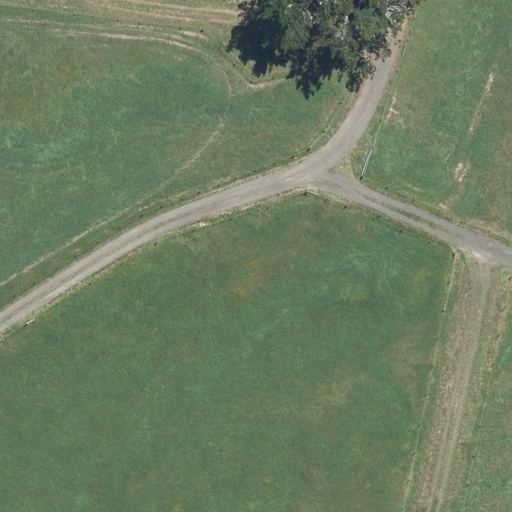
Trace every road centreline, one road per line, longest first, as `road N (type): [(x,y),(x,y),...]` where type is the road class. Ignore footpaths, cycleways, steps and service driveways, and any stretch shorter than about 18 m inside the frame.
road 1 (track): [(0,326),(122,248),(319,165),(369,101),(403,0)]
road 2 (track): [(298,173),(511,259)]
